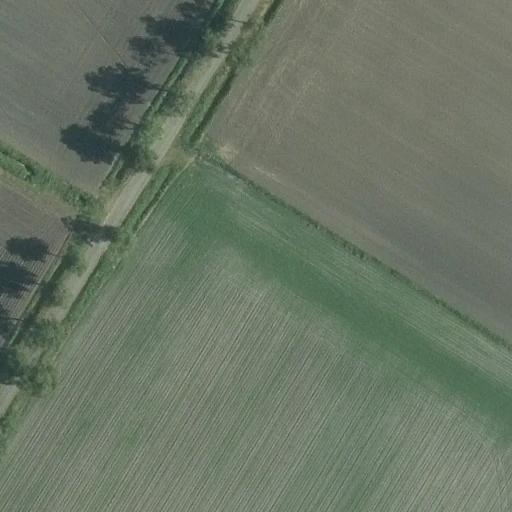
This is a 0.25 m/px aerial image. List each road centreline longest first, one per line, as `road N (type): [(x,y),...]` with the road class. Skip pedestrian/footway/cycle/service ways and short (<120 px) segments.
road 1 (unclassified): [(0,405),(251,0)]
road 2 (track): [(0,172),(105,234)]
